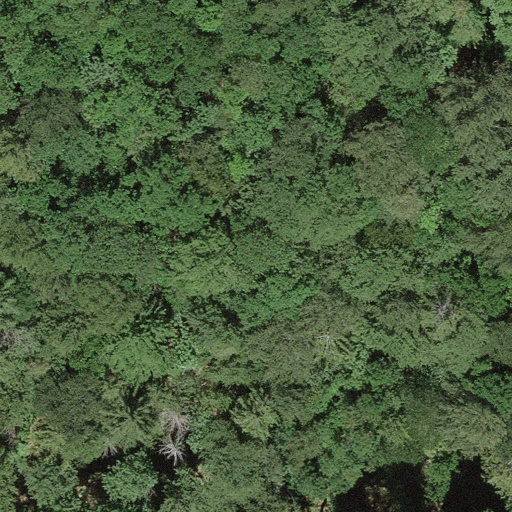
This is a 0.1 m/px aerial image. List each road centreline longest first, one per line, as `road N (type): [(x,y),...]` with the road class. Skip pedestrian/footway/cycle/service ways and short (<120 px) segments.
road 1 (motorway): [(0,330),(511,294)]
road 2 (motorway): [(183,0),(0,6)]
